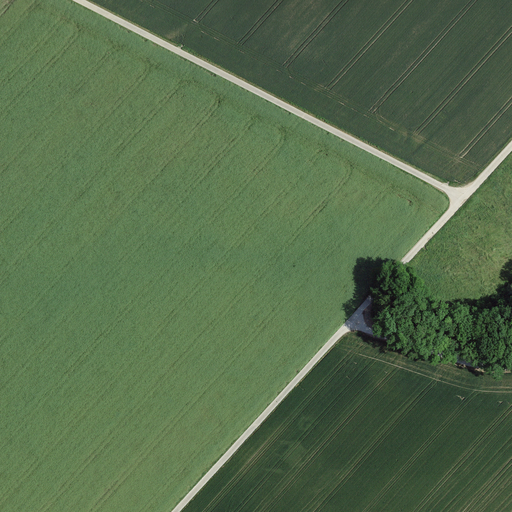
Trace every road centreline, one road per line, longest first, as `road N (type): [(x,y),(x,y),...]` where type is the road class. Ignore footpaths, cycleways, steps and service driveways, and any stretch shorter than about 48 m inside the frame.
road 1 (track): [(511,144),(174,511)]
road 2 (track): [(78,0),(463,197)]
road 3 (track): [(353,317),(367,329),(470,362),(511,364)]
